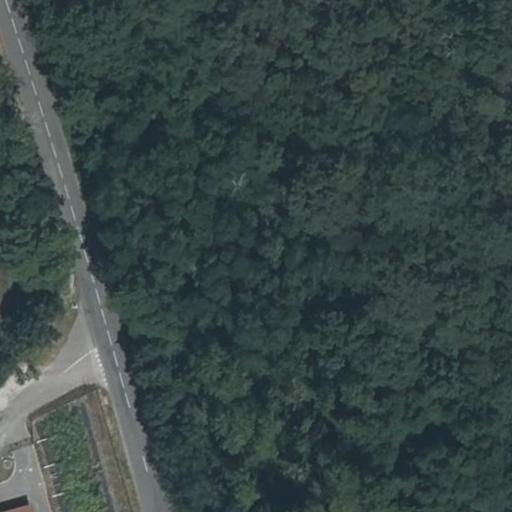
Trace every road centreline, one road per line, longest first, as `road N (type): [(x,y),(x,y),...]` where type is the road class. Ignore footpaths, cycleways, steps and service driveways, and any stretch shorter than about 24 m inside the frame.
road 1 (secondary): [(157,511),(5,0)]
road 2 (track): [(109,344),(0,419)]
